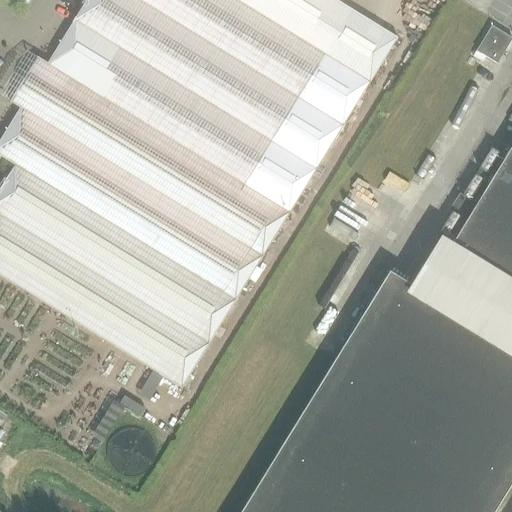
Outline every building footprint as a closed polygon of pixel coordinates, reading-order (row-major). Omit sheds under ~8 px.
[(0,141),(0,273),(138,360),(181,387),(370,84),(234,0),(86,0),(49,61),(26,47),(19,59),(9,53),(0,67),(0,80),(4,83),(0,89),(0,96),(19,110),(0,141)] [(234,0),(370,84),(397,40),(331,0),(234,0)] [(499,63),(511,42),(511,37),(494,26),(479,51),(499,63)] [(511,146),(479,199),(446,252),(511,292),(511,146)] [(138,360),(0,273),(0,335),(110,404),(138,360)] [(492,511),(511,482),(511,348),(388,273),(240,511),(492,511)]
